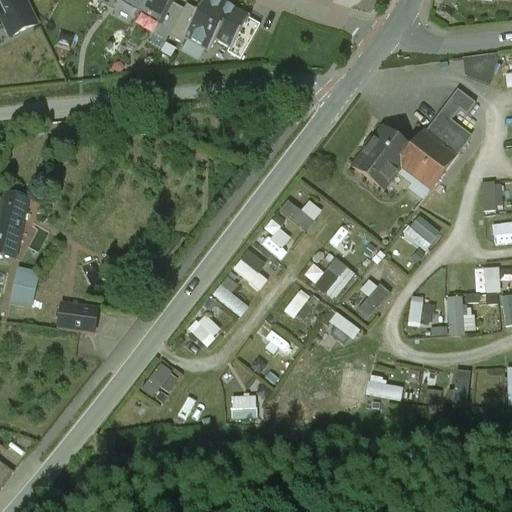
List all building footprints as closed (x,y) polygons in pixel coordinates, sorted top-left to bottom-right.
[(23,0),(11,0),(1,5),(6,16),(0,19),(10,39),(36,26),(23,0)] [(117,0),(117,1),(140,14),(147,0),(117,0)] [(147,0),(140,14),(163,27),(177,0),(147,0)] [(251,19),(216,0),(206,0),(184,41),(209,56),(216,44),(232,53),(251,19)] [(496,57),(462,61),(465,79),(488,88),(496,57)] [(474,106),(457,92),(437,119),(447,127),(459,112),(466,117),(474,106)] [(437,119),(423,135),(424,135),(410,153),(381,131),(352,170),(383,193),(399,171),(429,192),(428,193),(430,193),(468,143),(447,127),(437,119)] [(505,209),(502,182),(481,185),(485,211),(505,209)] [(28,201),(5,196),(0,216),(0,257),(15,261),(28,201)] [(323,213),(310,201),(300,212),(288,201),(278,212),(304,235),(323,213)] [(403,233),(427,253),(442,236),(418,216),(403,233)] [(277,259),(295,239),(276,222),(258,242),(277,259)] [(340,226),(328,244),(346,257),(359,239),(340,226)] [(259,274),(266,265),(248,251),(232,270),(260,292),(268,281),(259,274)] [(337,259),(325,273),(315,264),(304,277),(333,302),(357,276),(337,259)] [(499,268),(474,270),(475,295),(501,293),(499,268)] [(14,269),(8,306),(32,310),(38,273),(14,269)] [(237,320),(249,308),(225,282),(212,293),(237,320)] [(375,283),(353,308),(368,321),(390,296),(375,283)] [(285,310),(301,323),(318,303),(303,289),(285,310)] [(445,335),(475,334),(473,309),(462,309),(462,298),(443,299),(445,335)] [(432,327),(433,299),(409,299),(408,327),(432,327)] [(97,311),(61,306),(57,332),(93,337),(97,311)] [(336,312),(328,323),(353,342),(361,332),(336,312)] [(203,315),(188,332),(206,349),(222,331),(203,315)] [(261,348),(250,364),(264,374),(275,357),(261,348)] [(340,379),(336,394),(361,399),(369,365),(353,361),(348,381),(340,379)] [(159,388),(166,394),(178,382),(159,365),(138,389),(150,399),(159,388)] [(464,410),(470,373),(455,370),(449,408),(464,410)] [(365,395),(400,401),(403,385),(368,378),(365,395)] [(201,407),(202,396),(181,394),(179,419),(221,423),(222,409),(201,407)] [(230,421),(255,421),(255,397),(230,397),(230,421)]
